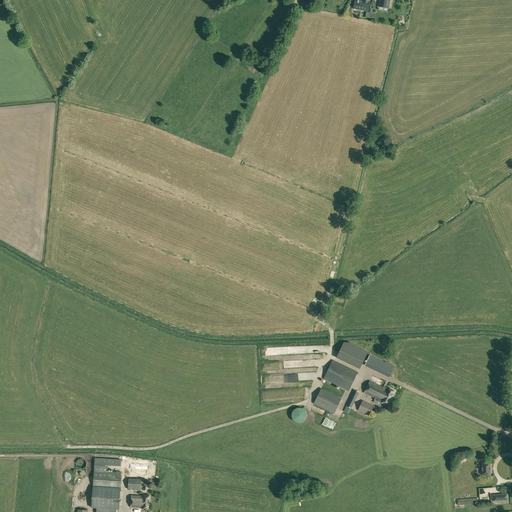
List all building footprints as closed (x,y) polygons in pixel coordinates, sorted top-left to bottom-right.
[(355,0),(354,8),(368,11),(370,1),(369,0),(355,0)] [(336,357),(360,368),(364,359),(368,351),(350,342),(343,342),(341,348),(336,357)] [(380,371),(390,376),(395,366),(385,361),(384,362),(369,355),(365,365),(380,373),(380,371)] [(323,379),(349,391),(358,372),(333,360),(323,379)] [(364,393),(387,404),(394,391),(389,388),(388,390),(370,381),(364,393)] [(313,403),(334,413),(341,398),(321,388),(313,403)] [(344,411),(349,414),(351,409),(359,392),(354,390),(350,400),(346,406),(344,411)] [(358,410),(369,416),(372,410),(374,411),(376,407),(362,401),(358,410)] [(292,415),(292,416),(292,417),(292,418),(293,419),(293,420),(294,420),(294,421),(295,421),(295,422),(296,422),(297,422),(298,423),(299,423),(300,423),(301,422),(302,422),(303,422),(304,421),(305,421),(305,420),(306,419),(306,418),(307,417),(307,416),(307,415),(307,414),(307,413),(306,413),(306,412),(306,411),(305,410),(304,409),(303,408),(302,408),(301,408),(300,407),(299,407),(298,407),(297,408),(296,408),(295,409),(294,409),(294,410),(293,410),(293,411),(292,412),(292,413),(292,414),(292,415)] [(116,460),(115,467),(135,469),(136,463),(116,460)] [(481,463),(481,475),(490,474),(490,463),(481,463)] [(91,508),(119,509),(120,490),(121,473),(107,472),(108,469),(101,469),(101,467),(96,467),(96,471),(94,471),(93,488),(91,508)] [(128,490),(140,490),(141,479),(138,479),(129,478),(128,490)] [(493,497),(493,501),(507,500),(507,495),(507,493),(493,494),(493,497)] [(142,509),(149,509),(150,496),(143,495),(143,496),(132,495),(131,507),(142,508),(142,509)]
